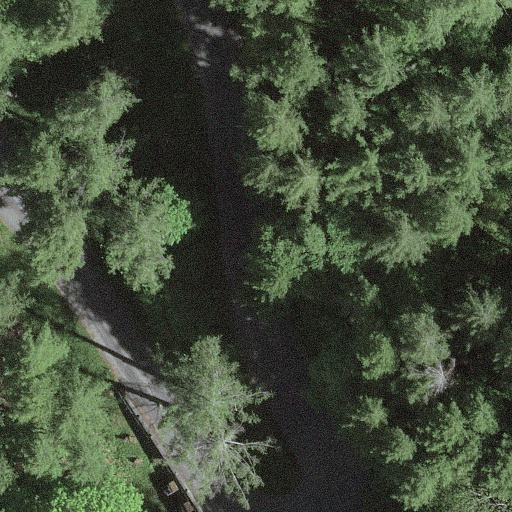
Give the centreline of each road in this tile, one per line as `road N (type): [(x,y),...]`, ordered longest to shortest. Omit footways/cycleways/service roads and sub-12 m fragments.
road 1 (tertiary): [(330,511),(334,478),(324,448),(271,367),(252,315),(230,126),(195,0)]
road 2 (tertiary): [(0,159),(236,511)]
